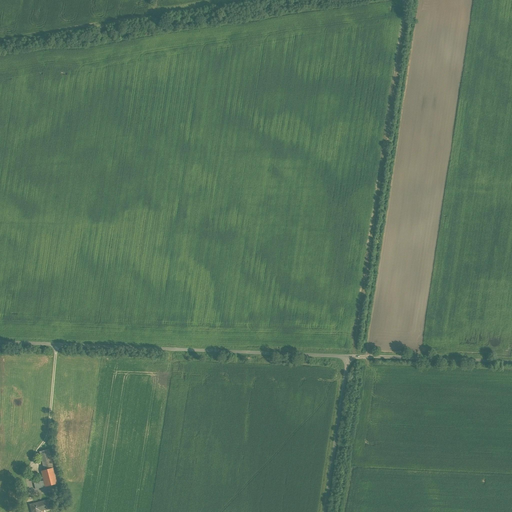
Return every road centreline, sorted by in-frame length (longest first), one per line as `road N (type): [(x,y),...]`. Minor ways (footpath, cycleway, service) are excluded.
road 1 (unclassified): [(348,357),(0,342)]
road 2 (unclassified): [(511,363),(348,357)]
road 3 (unclassified): [(348,357),(324,511)]
